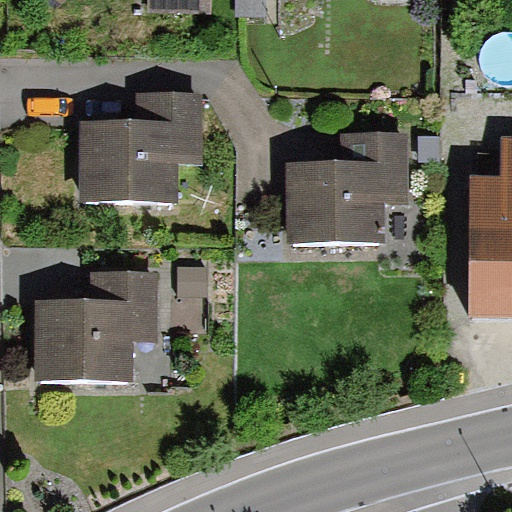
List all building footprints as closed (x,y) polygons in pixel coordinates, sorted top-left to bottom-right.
[(137,118),(78,120),(80,202),(181,200),(180,166),(206,166),(204,95),(137,97),(137,118)] [(342,160),(286,160),(286,244),(385,244),(385,205),(410,205),(410,135),(342,135),(342,160)] [(440,137),(420,138),(420,162),(441,161),(440,137)] [(502,175),(476,174),(471,316),(511,316),(511,138),(503,138),(502,175)] [(208,267),(177,267),(177,298),(209,298),(208,267)] [(92,302),(40,303),(41,381),(135,380),(135,342),(157,342),(156,273),(91,273),(92,302)]
